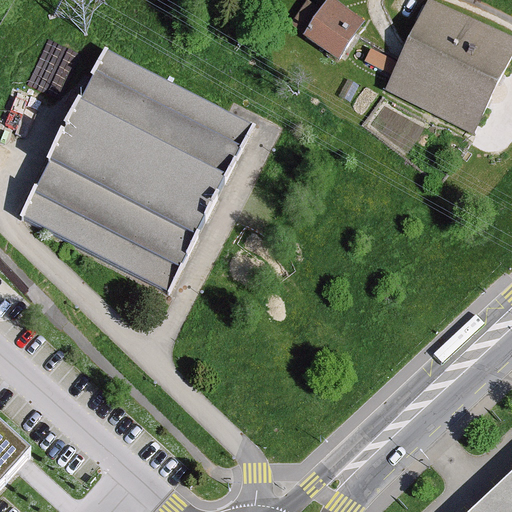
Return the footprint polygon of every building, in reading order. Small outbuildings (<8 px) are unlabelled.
[(365,27),(329,2),(304,36),(339,62),(365,27)] [(511,56),(511,41),(430,3),(385,96),(472,136),(511,56)] [(168,295),(252,130),(103,55),(19,220),(168,295)] [(0,491),(30,458),(0,430),(0,491)] [(511,511),(511,478),(474,511),(511,511)]
